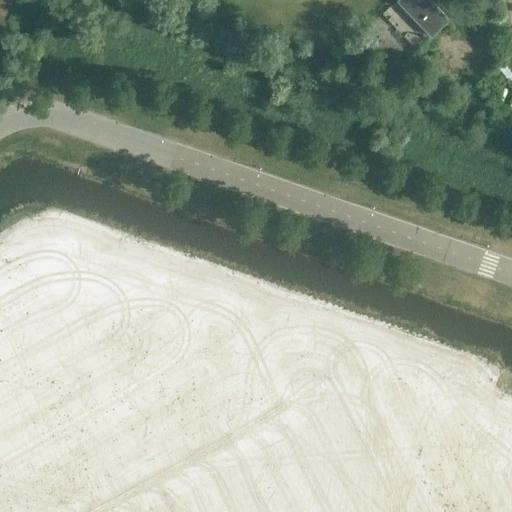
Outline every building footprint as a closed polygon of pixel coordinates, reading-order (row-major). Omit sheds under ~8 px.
[(397,0),(397,1),(431,36),(449,19),(430,0),(397,0)] [(472,80),(479,65),(443,47),(435,62),(472,80)] [(511,452),(511,410),(500,408),(490,447),(511,452)] [(455,436),(452,454),(469,456),(472,438),(455,436)] [(511,483),(511,456),(488,449),(480,474),(511,483)]
